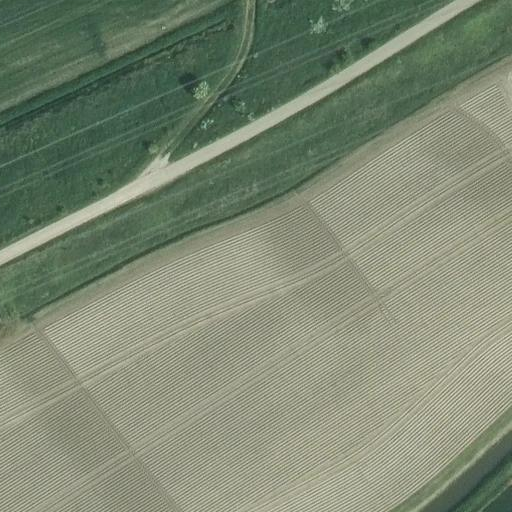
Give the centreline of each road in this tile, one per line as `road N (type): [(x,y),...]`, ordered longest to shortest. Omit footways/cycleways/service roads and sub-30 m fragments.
road 1 (unclassified): [(0,257),(278,115),(467,0)]
road 2 (track): [(136,184),(233,71),(251,0)]
